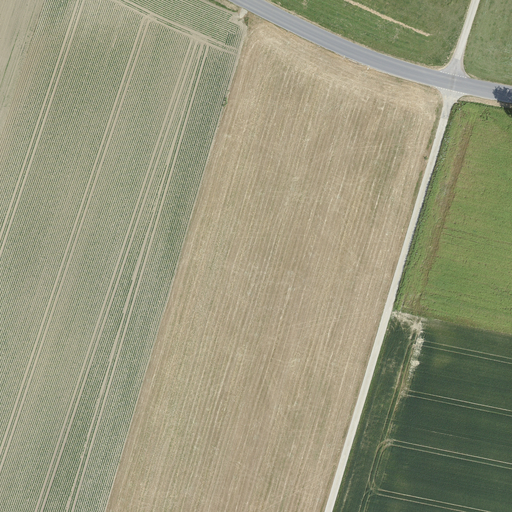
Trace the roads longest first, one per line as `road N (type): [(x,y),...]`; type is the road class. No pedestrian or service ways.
road 1 (track): [(327,511),(473,0)]
road 2 (tertiary): [(511,90),(337,44),(238,0)]
